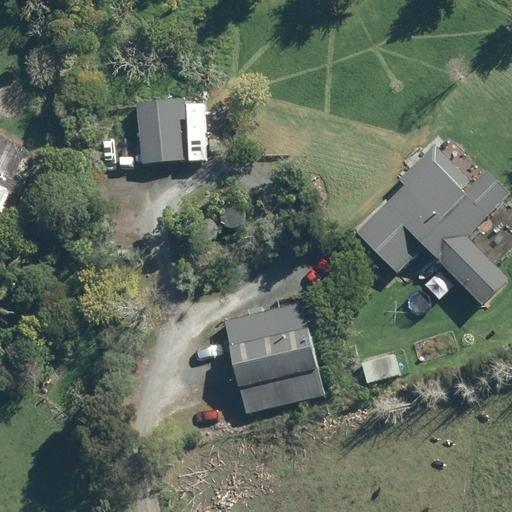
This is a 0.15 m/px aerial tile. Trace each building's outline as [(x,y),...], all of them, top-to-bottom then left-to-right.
[(210,96),(146,95),(144,171),(209,172),(210,96)] [(455,163),(451,167),(440,154),(415,177),(424,187),(371,234),(408,276),(441,247),(496,308),(511,293),(511,262),(485,233),(511,208),(511,194),(497,177),(480,192),(455,163)] [(0,228),(5,232),(12,219),(13,220),(32,184),(0,167),(0,228)] [(326,306),(233,323),(250,412),(343,395),(326,306)] [(406,377),(400,355),(383,360),(382,357),(364,362),(371,386),(406,377)]
